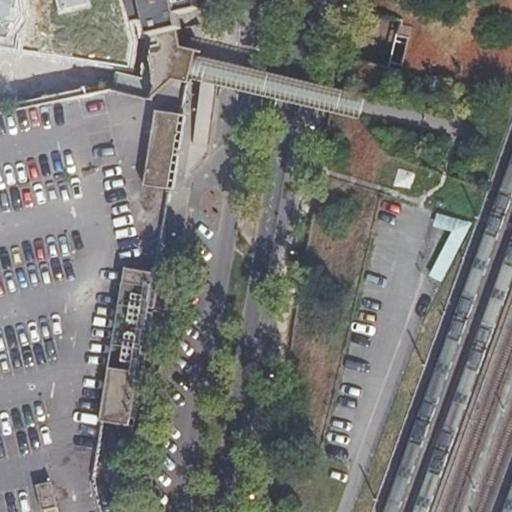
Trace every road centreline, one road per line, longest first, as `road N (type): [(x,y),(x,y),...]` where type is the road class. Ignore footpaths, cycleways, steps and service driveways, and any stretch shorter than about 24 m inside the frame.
road 1 (tertiary): [(220,511),(281,138),(317,0)]
road 2 (tertiary): [(269,0),(183,511)]
road 3 (unknown): [(0,52),(249,99)]
